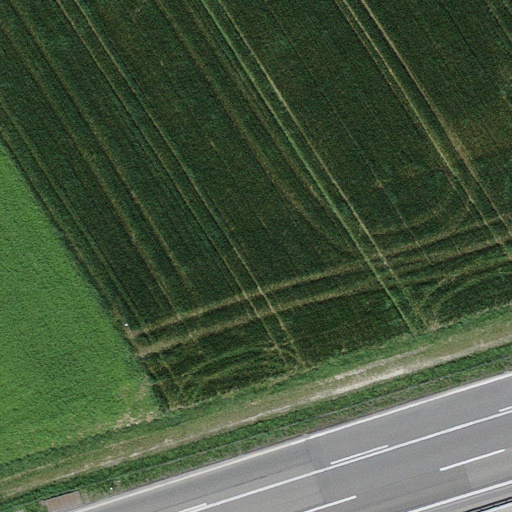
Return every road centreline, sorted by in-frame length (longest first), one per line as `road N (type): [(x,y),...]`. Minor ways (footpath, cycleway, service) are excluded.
road 1 (track): [(511,328),(0,489)]
road 2 (motorway): [(511,447),(305,511)]
